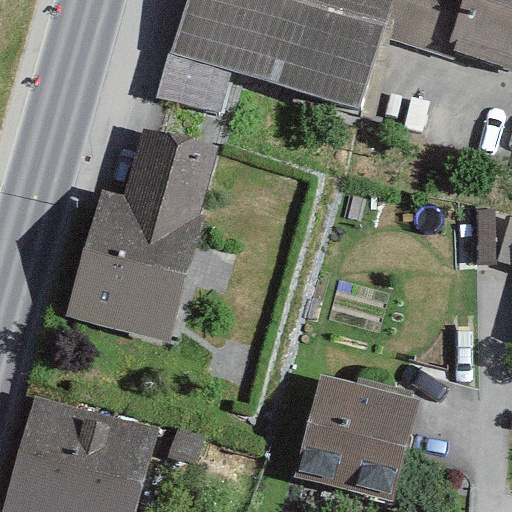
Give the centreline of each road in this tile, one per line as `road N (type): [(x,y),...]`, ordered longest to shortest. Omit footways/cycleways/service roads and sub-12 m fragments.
road 1 (secondary): [(0,306),(87,0)]
road 2 (residential): [(498,279),(488,511)]
